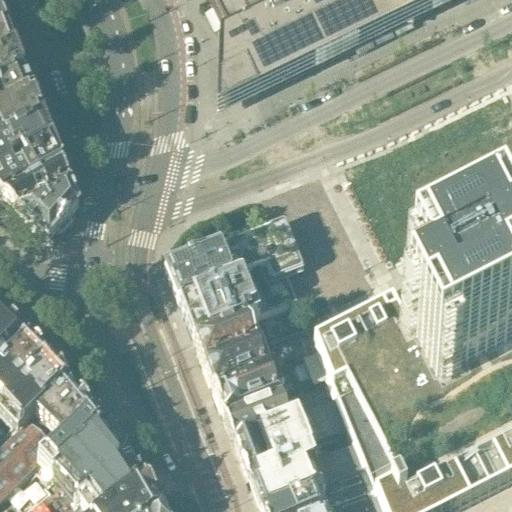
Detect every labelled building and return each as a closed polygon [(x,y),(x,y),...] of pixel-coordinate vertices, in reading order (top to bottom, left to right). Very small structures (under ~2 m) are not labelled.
[(278,0),(206,0),(211,10),(209,11),(210,13),(212,12),(222,33),(221,34),(226,45),(218,50),(215,124),(257,104),(256,101),(255,100),(272,91),(273,93),(275,92),(274,90),(292,82),(293,83),(295,83),(294,81),(311,72),(312,74),(314,73),(313,71),(331,63),(332,65),(334,64),(333,62),(350,53),(351,55),(353,54),(352,52),(370,44),(371,46),(372,45),(372,43),(389,34),(372,0),(301,0),(291,5),(295,12),(287,16),(278,0)] [(287,0),(290,5),(301,0),(372,0),(389,34),(390,36),(392,35),(391,33),(409,25),(410,27),(412,26),(411,24),(429,15),(429,17),(431,16),(429,12),(453,0),(287,0)] [(5,35),(0,36),(0,63),(14,57),(5,35)] [(14,57),(0,63),(0,91),(24,81),(14,57)] [(24,81),(0,91),(0,119),(32,102),(24,81)] [(32,102),(0,119),(0,150),(6,147),(42,128),(32,102)] [(42,128),(6,147),(14,162),(20,159),(23,166),(51,151),(42,128)] [(6,147),(0,150),(0,177),(11,173),(8,166),(14,162),(6,147)] [(51,151),(23,166),(27,173),(21,176),(28,191),(0,207),(16,221),(68,193),(51,151)] [(11,173),(0,177),(0,207),(28,191),(21,176),(15,180),(11,173)] [(68,193),(16,221),(45,247),(48,249),(50,247),(74,220),(76,212),(68,193)] [(174,273),(164,277),(177,309),(180,308),(195,348),(250,326),(293,308),(286,285),(303,278),(290,247),(288,240),(284,230),(226,253),(174,273)] [(400,306),(313,350),(377,511),(463,511),(511,487),(511,248),(500,255),(410,301),(400,306)] [(0,374),(27,348),(0,321),(0,374)] [(195,348),(193,349),(205,380),(262,357),(250,326),(195,348)] [(0,412),(46,367),(27,348),(0,374),(0,412)] [(211,397),(270,375),(262,357),(205,380),(211,397)] [(66,388),(46,367),(0,412),(0,413),(20,435),(66,388)] [(281,402),(270,375),(211,397),(222,425),(277,404),(281,402)] [(90,418),(66,388),(20,435),(0,455),(0,507),(42,466),(90,418)] [(363,479),(338,415),(336,410),(287,429),(277,404),(222,425),(232,450),(233,450),(241,470),(240,470),(247,488),(256,511),(278,511),(318,497),(363,479)] [(104,435),(90,418),(42,466),(55,480),(104,435)] [(84,501),(125,463),(104,435),(55,480),(51,484),(20,511),(43,511),(54,502),(56,504),(64,496),(77,508),(84,501)] [(125,463),(84,501),(90,511),(111,511),(142,490),(125,463)] [(363,479),(318,497),(322,506),(311,510),(311,511),(354,511),(374,504),(363,479)] [(155,511),(142,490),(111,511),(155,511)] [(318,497),(278,511),(311,511),(311,510),(322,506),(318,497)]
